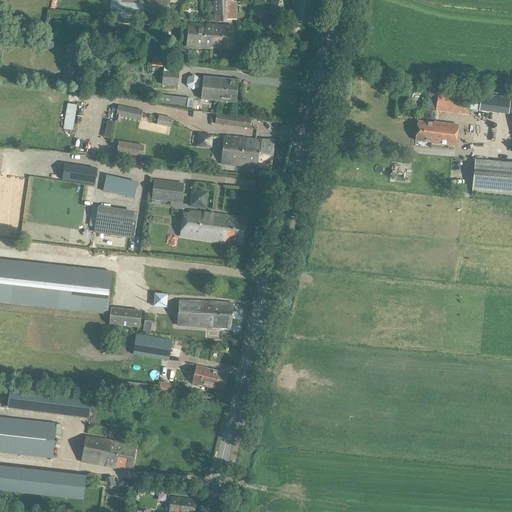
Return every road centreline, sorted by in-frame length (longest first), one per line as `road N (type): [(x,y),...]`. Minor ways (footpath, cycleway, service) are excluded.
road 1 (secondary): [(210,511),(338,0)]
road 2 (unknown): [(253,341),(173,324),(110,262),(0,247)]
road 3 (unknown): [(316,87),(169,69)]
road 4 (unknown): [(292,184),(146,171)]
